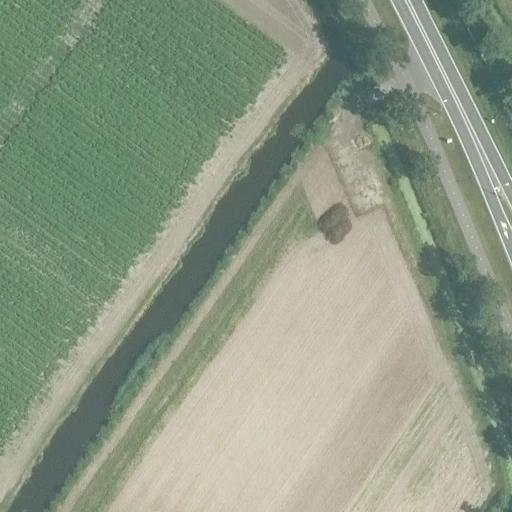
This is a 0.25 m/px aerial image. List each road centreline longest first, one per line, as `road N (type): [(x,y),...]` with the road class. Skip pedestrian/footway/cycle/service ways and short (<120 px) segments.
road 1 (primary): [(473,137),(405,0)]
road 2 (primary): [(473,137),(511,253)]
